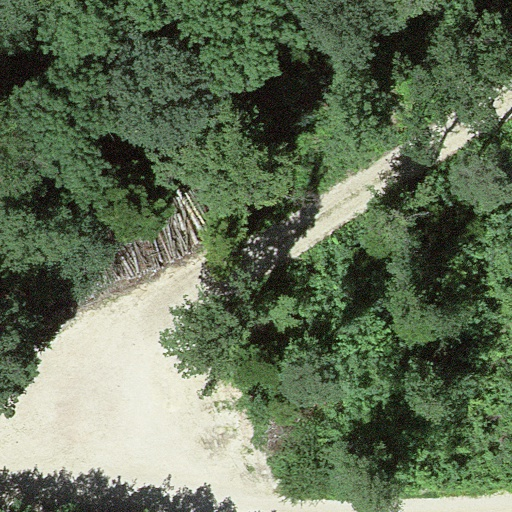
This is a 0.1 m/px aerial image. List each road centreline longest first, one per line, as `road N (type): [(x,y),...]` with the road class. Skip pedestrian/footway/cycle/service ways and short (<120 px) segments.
road 1 (track): [(0,476),(511,142)]
road 2 (track): [(53,511),(511,487)]
